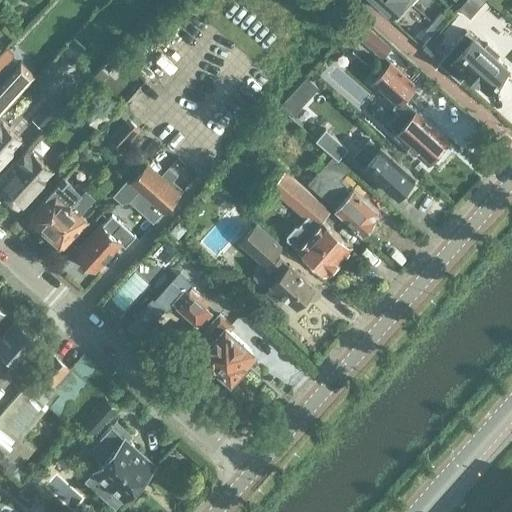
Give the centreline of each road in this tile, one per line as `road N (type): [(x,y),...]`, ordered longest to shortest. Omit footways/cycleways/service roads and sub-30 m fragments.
road 1 (tertiary): [(253,471),(511,182)]
road 2 (residential): [(253,471),(0,246)]
road 3 (tertiary): [(418,511),(511,410)]
